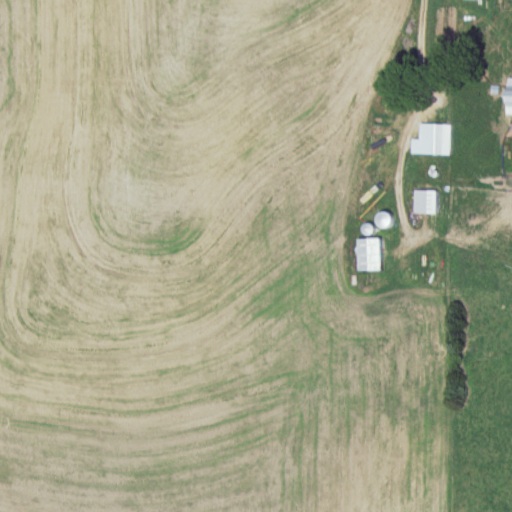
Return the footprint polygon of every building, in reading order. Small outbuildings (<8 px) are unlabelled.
[(511,78),(501,78),(501,116),(511,115),(511,78)] [(449,124),(428,124),(428,155),(449,155),(449,124)] [(411,190),(411,214),(433,214),(433,190),(411,190)] [(370,216),(375,229),(391,224),(386,211),(370,216)] [(352,271),(376,271),(376,239),(352,239),(352,271)]
